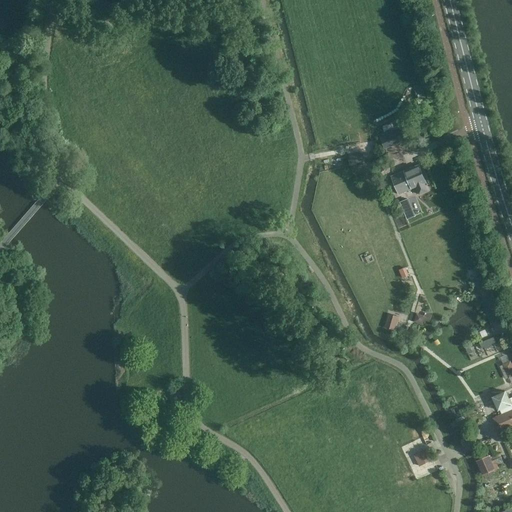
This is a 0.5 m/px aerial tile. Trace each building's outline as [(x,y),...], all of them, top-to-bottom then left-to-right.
[(390,145),(387,139),(381,142),(384,148),(390,145)] [(398,157),(393,147),(387,150),(391,160),(398,157)] [(364,161),(362,154),(349,157),(351,164),(364,161)] [(426,183),(419,165),(391,177),(398,195),(412,189),(414,194),(418,192),(419,195),(428,191),(425,184),(426,183)] [(422,216),(416,203),(402,210),(406,219),(412,217),(411,215),(413,214),(415,219),(422,216)] [(490,322),(501,319),(493,295),(483,298),(490,322)] [(393,330),(395,322),(397,316),(389,314),(385,327),(393,330)] [(424,317),(416,315),(413,326),(422,328),(424,317)] [(511,375),(511,366),(510,363),(502,367),(507,378),(511,375)] [(511,426),(511,398),(509,400),(505,391),(492,397),(498,410),(500,410),(502,415),(497,418),(502,431),(511,426)] [(428,465),(423,453),(414,457),(419,468),(428,465)] [(482,477),(496,472),(499,470),(495,461),(492,462),(490,457),(476,463),(482,477)]
